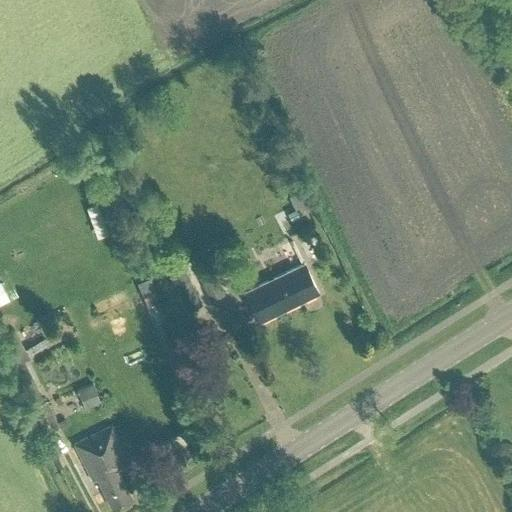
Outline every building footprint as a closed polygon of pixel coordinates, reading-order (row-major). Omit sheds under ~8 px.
[(294,208),(286,212),(290,219),(297,215),(294,208)] [(246,281),(263,272),(250,248),(233,258),(246,281)] [(189,260),(194,272),(206,266),(200,255),(189,260)] [(303,261),(244,290),(259,319),(317,289),(303,261)] [(0,284),(2,289),(13,283),(5,268),(0,270),(0,284)] [(220,294),(209,268),(194,275),(206,301),(220,294)] [(152,323),(164,319),(155,290),(143,294),(152,323)] [(56,420),(46,399),(43,399),(22,359),(29,357),(27,354),(46,343),(43,337),(24,348),(14,330),(0,335),(0,336),(42,433),(66,423),(64,417),(56,420)] [(74,390),(82,409),(98,402),(90,384),(74,390)] [(188,423),(179,419),(172,435),(181,439),(188,423)] [(111,507),(131,496),(116,467),(129,460),(111,425),(74,445),(92,481),(96,479),(111,507)]
